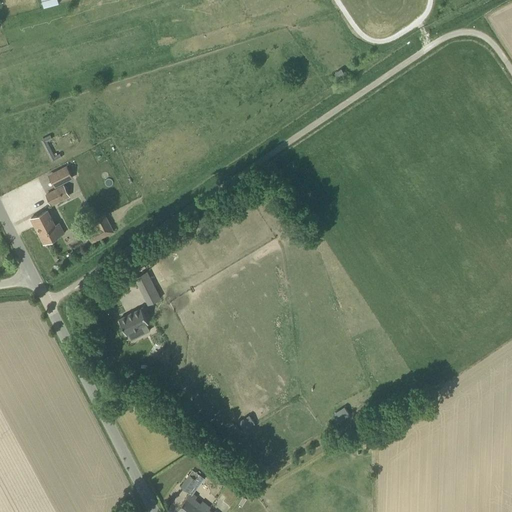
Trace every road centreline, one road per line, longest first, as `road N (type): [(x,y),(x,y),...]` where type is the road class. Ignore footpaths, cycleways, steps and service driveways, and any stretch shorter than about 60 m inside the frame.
road 1 (unclassified): [(47,304),(441,38),(481,34),(511,71)]
road 2 (unclassified): [(154,511),(47,304)]
